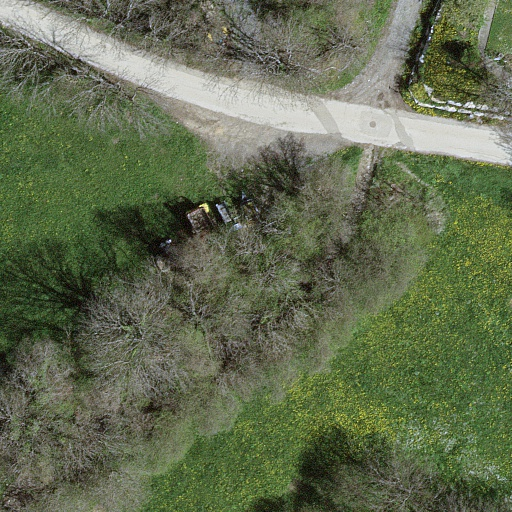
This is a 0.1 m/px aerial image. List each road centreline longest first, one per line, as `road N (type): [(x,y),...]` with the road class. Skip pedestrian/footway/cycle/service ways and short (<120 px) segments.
road 1 (residential): [(511,146),(201,90),(7,0)]
road 2 (track): [(407,0),(350,119)]
